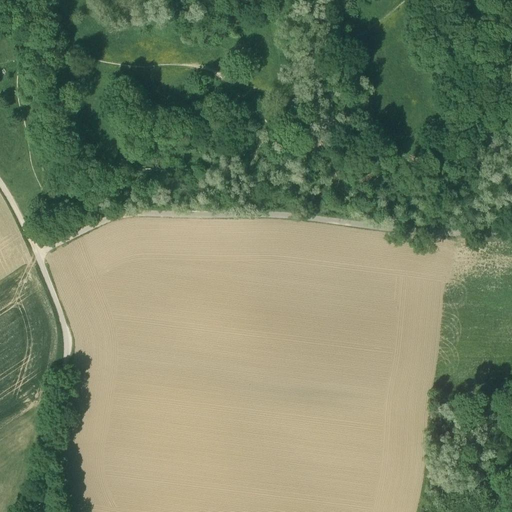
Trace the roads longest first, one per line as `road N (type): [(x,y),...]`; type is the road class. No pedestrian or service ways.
road 1 (unclassified): [(37,253),(135,212),(280,212),(419,233),(511,229)]
road 2 (unclassified): [(39,506),(66,349),(37,253)]
road 3 (unclassified): [(511,153),(489,141),(424,0)]
